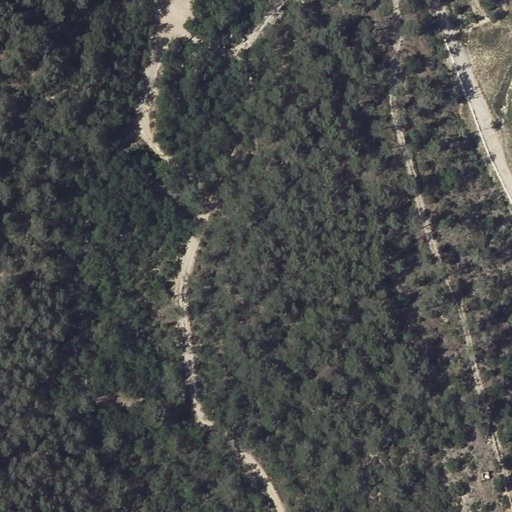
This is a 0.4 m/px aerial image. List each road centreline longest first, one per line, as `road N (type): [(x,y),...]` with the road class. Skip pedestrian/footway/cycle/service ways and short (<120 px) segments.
road 1 (track): [(283,511),(244,449),(202,421),(178,310),(183,269),(236,147),(248,96),(234,52),(280,0)]
road 2 (track): [(393,0),(396,126),(437,257),(466,315),(481,403),(511,502)]
road 3 (track): [(139,511),(95,425),(78,347),(88,238),(83,193),(144,119)]
road 4 (track): [(215,194),(160,159),(146,134),(148,73),(167,17),(152,0)]
road 5 (track): [(437,0),(511,187)]
